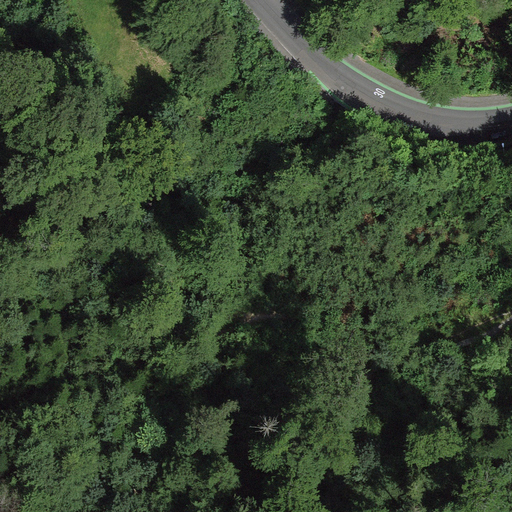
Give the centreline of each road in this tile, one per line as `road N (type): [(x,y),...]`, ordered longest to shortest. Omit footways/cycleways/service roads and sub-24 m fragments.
road 1 (motorway): [(37,511),(157,0)]
road 2 (residential): [(511,119),(427,120),(379,100),(326,61),(268,0)]
